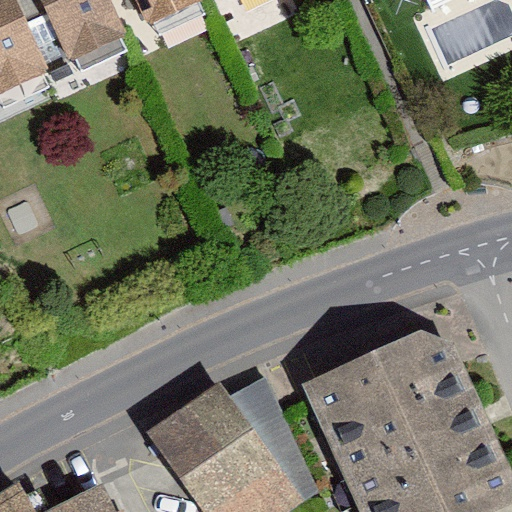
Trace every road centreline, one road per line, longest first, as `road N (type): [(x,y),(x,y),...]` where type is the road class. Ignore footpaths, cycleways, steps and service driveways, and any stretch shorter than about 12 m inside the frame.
road 1 (unclassified): [(475,258),(361,294),(0,466)]
road 2 (unclassified): [(511,382),(475,258)]
